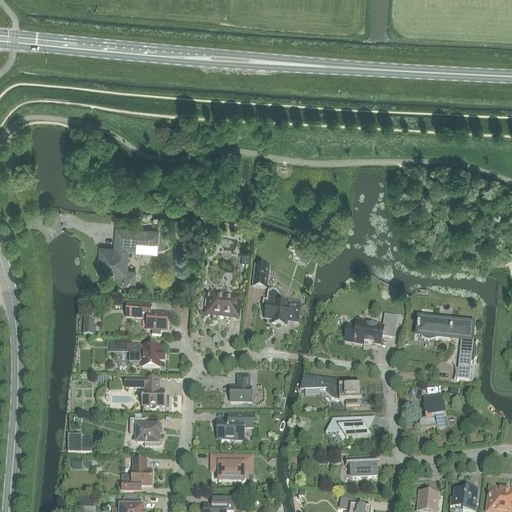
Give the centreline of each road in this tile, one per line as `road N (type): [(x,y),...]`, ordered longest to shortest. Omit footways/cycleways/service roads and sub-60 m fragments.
road 1 (secondary): [(511,76),(0,38)]
road 2 (residential): [(169,511),(190,376),(208,365),(273,355),(385,375),(403,463)]
road 3 (tertiary): [(6,511),(15,382),(9,292)]
